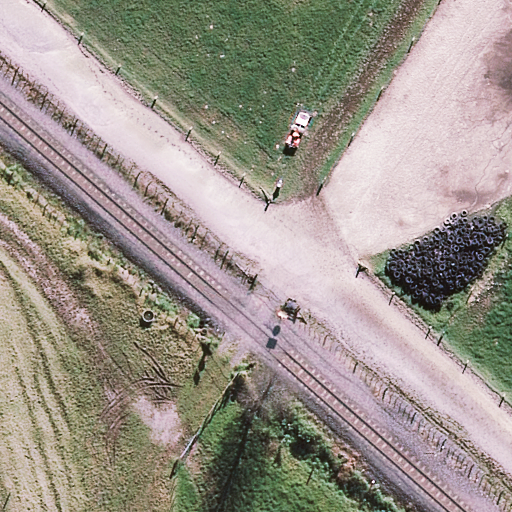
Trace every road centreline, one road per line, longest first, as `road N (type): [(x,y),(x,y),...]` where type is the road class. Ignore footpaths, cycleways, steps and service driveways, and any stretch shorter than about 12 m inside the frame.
road 1 (track): [(11,0),(511,429)]
road 2 (track): [(305,250),(464,0)]
